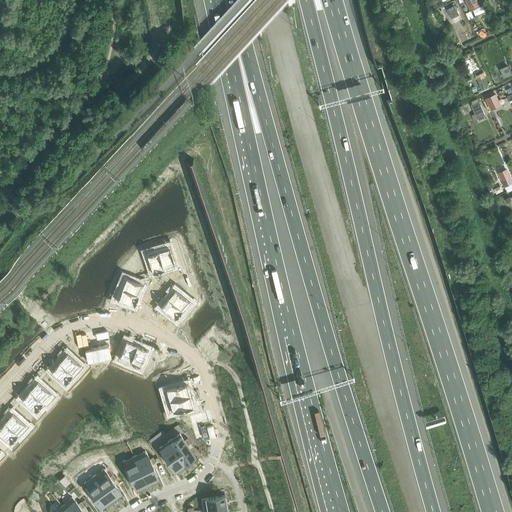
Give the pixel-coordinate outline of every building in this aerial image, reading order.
[(465,0),(470,10),(481,5),(479,0),(465,0)] [(485,4),(474,9),(478,17),(489,12),(485,4)] [(460,18),(455,7),(445,12),(450,23),(460,18)] [(505,77),(511,73),(511,71),(509,64),(501,67),(505,77)] [(490,84),(485,74),(476,78),(480,89),(490,84)] [(487,97),(493,110),(503,105),(497,92),(487,97)] [(511,182),(507,172),(498,177),(503,187),(511,182)] [(170,245),(158,249),(165,270),(176,266),(173,255),(177,254),(175,248),(171,250),(170,245)] [(147,258),(143,259),(145,265),(149,263),(153,274),(165,270),(158,249),(146,253),(147,258)] [(124,277),(119,289),(139,297),(144,285),(134,281),(136,277),(130,275),(128,279),(124,277)] [(119,289),(114,300),(119,302),(117,306),(123,308),(125,304),(135,308),(139,297),(119,289)] [(175,289),(168,299),(185,312),(193,303),(189,300),(191,296),(186,293),(184,296),(175,289)] [(168,299),(160,309),(169,316),(166,319),(171,323),(174,320),(177,322),(185,312),(168,299)] [(118,348),(116,353),(119,355),(118,359),(129,364),(137,344),(126,339),(122,349),(118,348)] [(137,344),(129,364),(141,369),(143,365),(146,366),(149,360),(145,359),(149,349),(137,344)] [(67,352),(59,362),(75,376),(83,367),(80,364),(83,361),(78,357),(75,360),(67,352)] [(59,362),(50,371),(58,378),(56,381),(60,385),(63,382),(67,385),(75,376),(59,362)] [(177,369),(174,370),(178,382),(201,376),(198,363),(183,368),(182,363),(176,365),(177,369)] [(201,376),(178,382),(181,395),(184,395),(185,399),(191,397),(190,393),(205,389),(201,376)] [(38,380),(29,390),(47,406),(56,397),(50,392),(53,389),(49,385),(46,388),(38,380)] [(29,390),(21,399),(29,406),(26,409),(30,413),(33,410),(37,414),(45,405),(47,406),(29,390)] [(13,412),(4,421),(20,436),(29,427),(25,423),(28,420),(24,416),(21,419),(13,412)] [(4,421),(0,425),(0,434),(4,438),(1,441),(6,445),(8,442),(10,444),(18,435),(20,436),(4,421)] [(180,435),(170,443),(185,463),(195,456),(188,446),(191,444),(188,439),(184,441),(180,435)] [(170,443),(160,450),(164,456),(161,458),(164,463),(167,461),(175,471),(185,463),(170,443)] [(145,452),(134,458),(147,483),(158,477),(152,466),(156,464),(153,459),(150,461),(145,452)] [(134,458),(123,463),(127,472),(124,474),(126,479),(130,477),(136,489),(147,483),(134,458)] [(104,471),(94,478),(111,501),(121,494),(113,484),(117,481),(113,476),(110,479),(104,471)] [(94,478),(84,486),(90,493),(86,496),(90,501),(93,498),(100,508),(111,501),(94,478)] [(225,495),(201,499),(203,511),(227,507),(225,495)] [(72,499),(62,507),(66,511),(82,511),(85,509),(81,504),(78,507),(72,499)]
